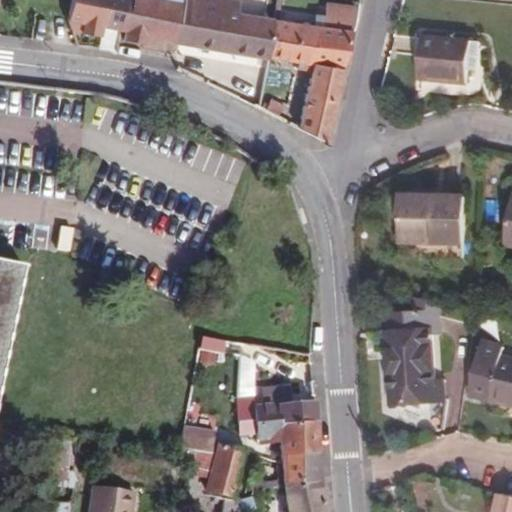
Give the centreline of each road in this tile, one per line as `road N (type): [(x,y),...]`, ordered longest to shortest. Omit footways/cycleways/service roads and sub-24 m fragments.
road 1 (residential): [(0,63),(112,77),(183,96),(281,148),(309,178)]
road 2 (residential): [(309,178),(330,247),(351,511)]
road 3 (residential): [(358,158),(354,96),(370,0)]
road 4 (residential): [(511,127),(479,123),(358,158)]
